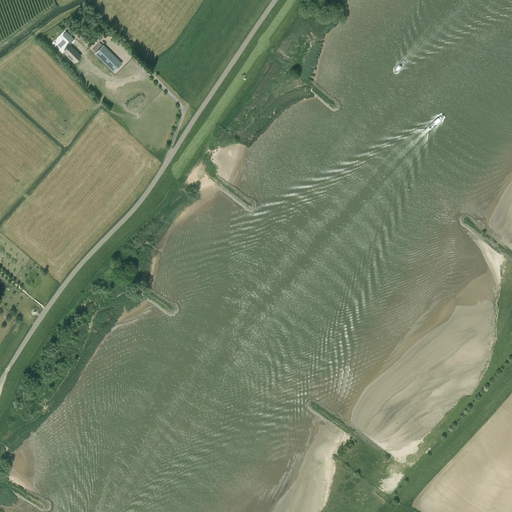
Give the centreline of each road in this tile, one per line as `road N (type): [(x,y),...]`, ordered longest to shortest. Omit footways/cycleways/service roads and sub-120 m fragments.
road 1 (unclassified): [(0,380),(73,272),(153,183),(274,0)]
road 2 (track): [(169,157),(181,108),(131,55)]
